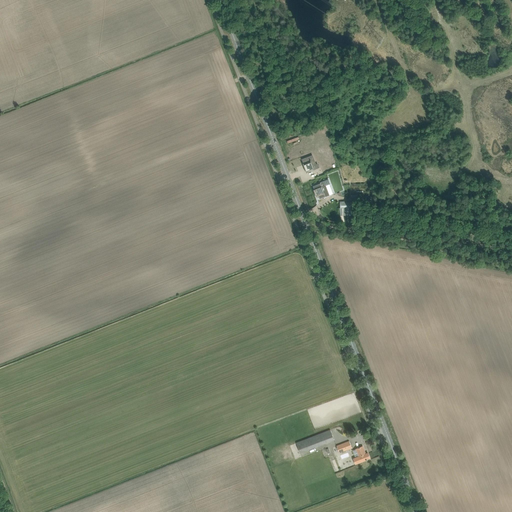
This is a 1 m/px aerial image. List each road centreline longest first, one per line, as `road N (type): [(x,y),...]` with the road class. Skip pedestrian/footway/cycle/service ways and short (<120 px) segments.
road 1 (tertiary): [(416,511),(219,0)]
road 2 (track): [(511,265),(305,222)]
